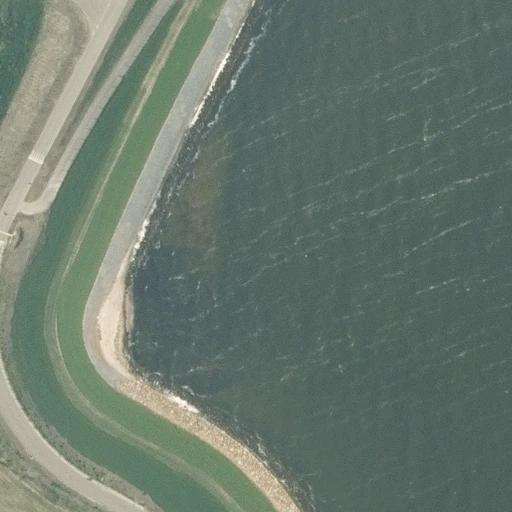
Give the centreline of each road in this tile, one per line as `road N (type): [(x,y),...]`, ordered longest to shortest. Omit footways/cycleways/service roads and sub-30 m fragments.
road 1 (tertiary): [(0,200),(104,0)]
road 2 (tertiary): [(149,511),(29,436),(0,396)]
